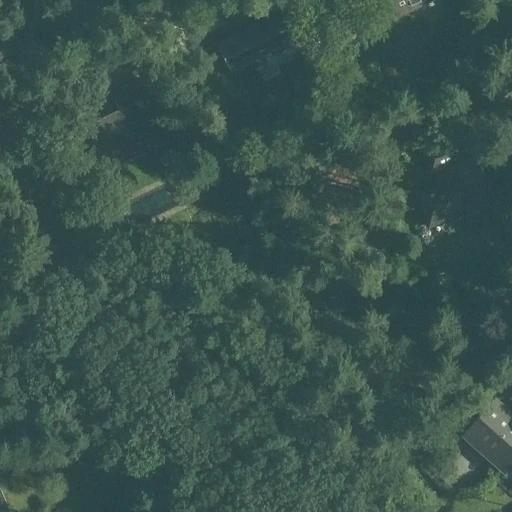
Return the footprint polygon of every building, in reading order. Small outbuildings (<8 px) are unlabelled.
[(381,0),(383,3),(388,0),(395,16),(430,0),(381,0)] [(217,45),(231,73),(298,40),(284,11),(217,45)] [(133,125),(90,147),(102,171),(156,144),(168,134),(154,104),(148,107),(137,83),(115,93),(125,113),(129,113),(133,125)] [(470,208),(457,177),(453,179),(447,166),(464,159),(454,135),(418,151),(429,174),(433,173),(438,185),(413,196),(427,227),(442,220),(443,224),(457,218),(455,214),(470,208)] [(0,181),(0,206),(17,255),(28,252),(21,234),(17,235),(10,215),(22,211),(11,178),(0,181)] [(510,463),(511,463),(511,462),(511,427),(511,426),(511,424),(511,417),(493,401),(462,436),(502,472),(510,463)] [(13,504),(23,499),(16,484),(6,489),(13,504)]
